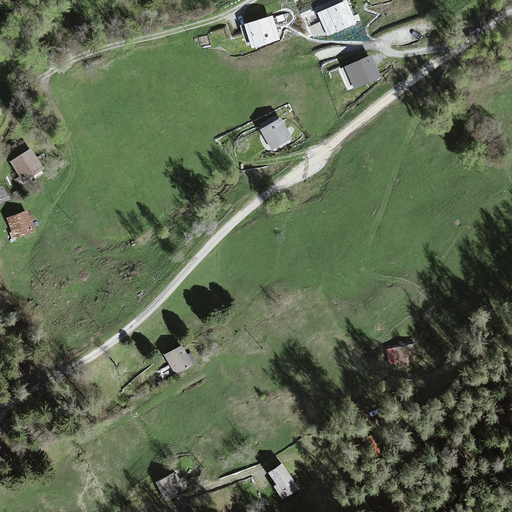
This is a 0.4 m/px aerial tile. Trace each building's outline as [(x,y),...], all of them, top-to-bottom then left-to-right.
[(325,0),(315,4),(318,11),(345,0),(325,0)] [(345,2),(320,14),(329,34),(354,22),(345,2)] [(272,18),(246,26),(252,47),(278,38),(272,18)] [(370,56),(346,67),(355,86),(379,75),(370,56)] [(280,119),(258,131),(270,153),(292,141),(280,119)] [(28,151),(8,163),(22,185),(42,173),(28,151)] [(26,212),(5,220),(15,243),(35,234),(26,212)] [(388,343),(388,361),(414,360),(414,342),(388,343)] [(181,345),(164,356),(178,378),(195,367),(181,345)] [(282,464),(268,476),(291,501),(305,489),(282,464)] [(156,478),(166,498),(186,488),(176,468),(156,478)]
